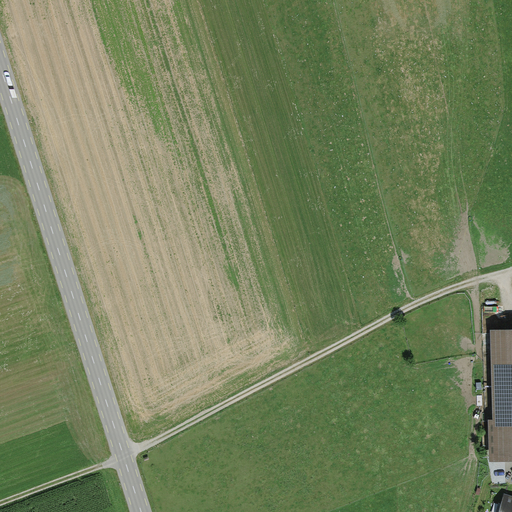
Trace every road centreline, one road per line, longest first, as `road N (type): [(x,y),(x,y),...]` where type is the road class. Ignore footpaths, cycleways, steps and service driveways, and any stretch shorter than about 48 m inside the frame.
road 1 (track): [(0,506),(125,458),(427,296),(501,273)]
road 2 (primary): [(142,511),(0,61)]
